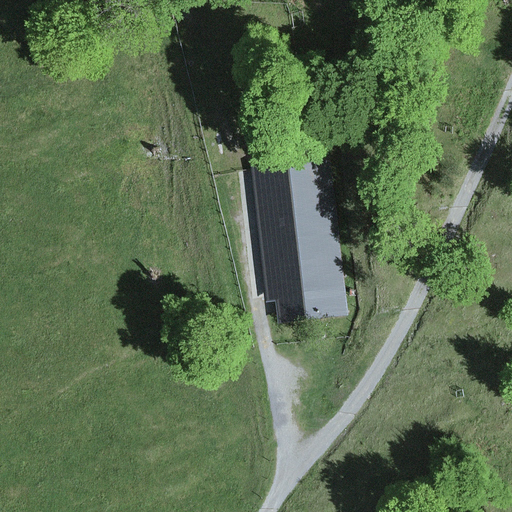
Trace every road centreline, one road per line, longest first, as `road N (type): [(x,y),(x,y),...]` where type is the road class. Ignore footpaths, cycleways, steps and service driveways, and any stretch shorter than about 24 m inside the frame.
road 1 (track): [(273,511),(406,323),(511,100)]
road 2 (track): [(280,499),(288,423),(263,299),(251,170)]
